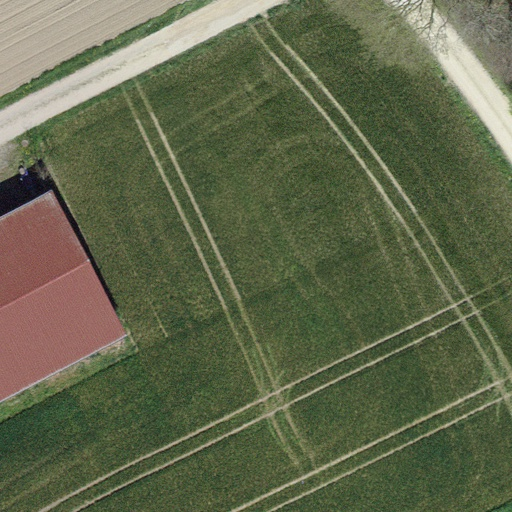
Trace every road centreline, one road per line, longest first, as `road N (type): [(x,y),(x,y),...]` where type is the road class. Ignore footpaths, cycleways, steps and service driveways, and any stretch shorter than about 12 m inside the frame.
road 1 (track): [(0,133),(257,0)]
road 2 (track): [(407,0),(511,132)]
